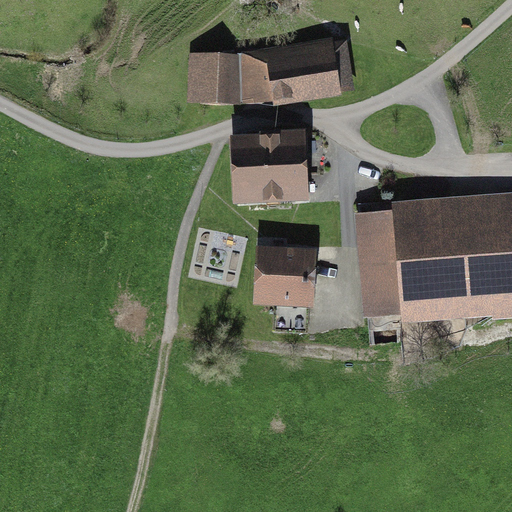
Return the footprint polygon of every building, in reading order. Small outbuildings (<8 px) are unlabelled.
[(273,105),(355,92),(347,36),(243,53),(251,102),(272,99),(273,105)] [(241,54),(190,53),(188,101),(240,103),(241,54)] [(229,132),(234,203),(310,198),(305,128),(229,132)] [(511,184),(504,185),(505,199),(369,205),(374,314),(511,307),(511,184)] [(253,304),(314,308),(317,247),(256,243),(253,304)]
